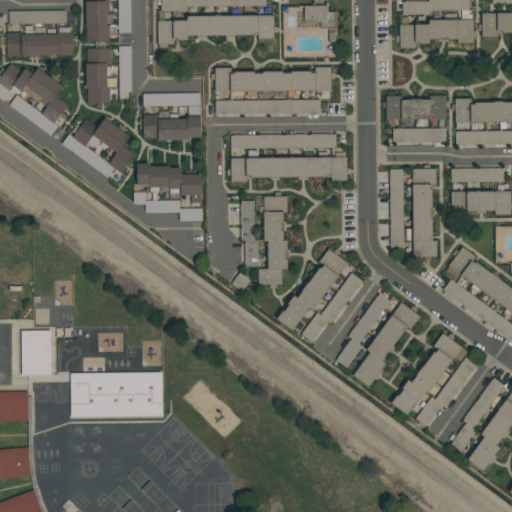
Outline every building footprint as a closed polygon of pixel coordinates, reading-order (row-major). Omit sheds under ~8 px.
[(109,41),(85,41),(85,0),(109,0),(109,12),(106,12),(106,25),(116,25),(116,36),(109,36),(109,41)] [(265,0),(265,6),(187,7),(187,11),(160,11),(160,0),(265,0)] [(402,15),(402,2),(405,2),(405,1),(426,1),(426,2),(428,2),(428,0),(468,0),(468,10),(468,14),(471,14),(471,19),(461,19),(461,10),(427,11),(427,15),(402,15)] [(304,6),(327,6),(327,10),(336,10),(336,28),(320,28),(320,23),(304,23),(304,6)] [(8,12),(9,24),(65,24),(65,11),(8,12)] [(511,13),(511,32),(501,33),(501,31),(497,31),(497,36),(481,36),(481,13),(511,13)] [(273,40),(256,40),(256,35),(188,36),(188,40),(174,40),(174,44),(157,44),(157,20),(186,20),(186,16),(273,15),(273,40)] [(416,49),(399,49),(399,42),(395,43),(395,36),(399,36),(399,24),(428,24),(428,20),(472,20),(473,44),(457,44),(457,41),(447,41),(447,38),(429,38),(429,44),(416,44),(416,49)] [(22,32),(22,35),(24,35),(24,30),(33,30),(33,35),(33,28),(44,28),(44,35),(46,35),(46,29),(54,29),(54,35),(56,35),(56,32),(58,32),(58,27),(70,27),(70,32),(72,32),(72,56),(6,56),(6,32),(22,32)] [(87,103),(87,88),(85,88),(85,64),(86,64),(86,48),(110,48),(110,65),(107,65),(107,67),(110,67),(110,76),(107,76),(107,78),(116,78),(116,87),(110,87),(110,89),(116,89),(116,100),(110,100),(110,103),(87,103)] [(130,96),(131,61),(119,61),(119,95),(130,96)] [(53,124),(41,114),(46,107),(22,90),(21,92),(19,95),(11,89),(10,91),(0,84),(0,77),(10,63),(22,72),(25,68),(33,74),(37,68),(62,87),(55,97),(67,105),(53,124)] [(214,68),(230,67),(230,73),(234,73),(234,71),(254,71),(254,73),(262,73),(262,71),(282,71),(282,73),(291,73),(291,71),(310,71),(310,73),(314,73),(314,67),(331,67),(331,91),(214,92),(214,68)] [(142,107),(199,106),(199,93),(142,94),(142,107)] [(429,99),(429,95),(445,95),(445,119),(444,119),(444,127),(438,127),(438,119),(426,119),(426,126),(415,126),(415,119),(411,119),(411,125),(402,125),(402,119),(395,119),(395,126),(387,126),(387,119),(385,119),(385,96),(401,96),(401,99),(429,99)] [(511,122),(497,122),(497,124),(485,124),(485,122),(469,122),(469,127),(455,127),(455,122),(454,122),(454,98),(470,98),(470,104),(474,104),(474,102),(493,102),(493,101),(503,101),(503,102),(511,102),(511,122)] [(320,99),(320,113),(317,113),(317,114),(296,114),(296,113),(291,113),(291,114),(269,114),(264,114),(244,115),(244,114),(238,114),(238,115),(217,115),(217,114),(214,114),(214,100),(320,99)] [(143,115),(158,115),(158,119),(169,119),(169,114),(177,114),(177,119),(187,119),(187,116),(200,116),(200,138),(188,137),(188,140),(158,140),(158,138),(143,138),(143,115)] [(121,173),(108,164),(116,152),(108,146),(106,149),(99,144),(101,142),(100,141),(95,148),(87,143),(85,147),(72,138),(85,119),(97,128),(104,118),(130,136),(122,146),(134,154),(121,173)] [(445,129),(445,142),(392,142),(392,129),(445,129)] [(511,144),(510,144),(505,144),(505,145),(484,145),(484,144),(479,144),(479,145),(457,145),(457,144),(454,144),(454,131),(511,131),(511,144)] [(229,136),(232,136),(232,135),(253,135),(259,135),(279,135),(285,135),(285,134),(306,134),(306,135),(311,135),(311,134),(332,134),(332,135),(335,135),(335,148),(230,148),(229,136)] [(347,181),(330,181),(330,177),(246,177),(246,182),(230,182),(230,158),(346,157),(347,181)] [(181,168),(181,174),(201,174),(201,195),(200,195),(200,203),(190,203),(190,195),(180,195),(180,194),(169,194),(169,190),(168,190),(168,188),(168,193),(160,193),(160,187),(158,187),(158,192),(149,192),(149,188),(149,185),(136,185),(136,163),(150,163),(150,166),(169,166),(169,168),(181,168)] [(403,248),(389,249),(389,169),(402,169),(403,248)] [(435,169),(435,185),(432,185),(431,240),(436,240),(436,257),(430,257),(430,261),(424,261),(424,257),(412,257),(412,169),(435,169)] [(503,169),(503,182),(450,182),(450,169),(503,169)] [(450,216),(450,191),(510,192),(510,215),(494,215),(494,212),(467,212),(467,216),(450,216)] [(267,269),(267,241),(263,241),(263,196),(287,196),(287,213),(283,213),(283,240),(287,240),(287,270),(281,270),(281,285),(257,285),(257,269),(267,269)] [(202,208),(179,209),(179,200),(136,201),(136,204),(144,204),(144,213),(178,212),(179,221),(202,221),(202,208)] [(254,201),(254,241),(258,241),(258,267),(244,267),(245,241),(240,241),(241,200),(254,201)] [(461,247),(475,256),(471,261),(475,263),(475,262),(490,273),(499,279),(498,279),(511,289),(511,312),(458,275),(456,279),(445,271),(448,266),(461,247)] [(297,298),(321,263),(318,262),(327,249),(346,262),(312,311),(308,309),(293,331),(276,319),(281,311),(283,312),(289,305),(287,303),(293,295),(297,298)] [(361,281),(331,323),(327,321),(312,342),(301,334),(316,313),(320,316),(350,273),(361,281)] [(511,342),(497,331),(497,330),(494,328),(493,329),(485,323),(486,322),(482,319),(482,320),(465,308),(466,307),(461,304),(460,305),(444,292),(445,291),(442,290),(450,279),(511,325),(511,342)] [(389,301),(359,344),(362,346),(346,368),(335,360),(351,338),(347,336),(378,293),(389,301)] [(352,375),(369,353),(365,350),(400,303),(409,309),(411,306),(416,310),(414,313),(420,318),(410,330),(407,328),(381,361),(386,364),(368,387),(352,375)] [(50,331),(50,375),(20,375),(20,331),(50,331)] [(467,352),(459,362),(453,357),(443,372),(445,373),(437,384),(435,382),(426,395),(423,393),(407,415),(390,403),(396,395),(398,396),(403,389),(401,388),(407,380),(411,383),(435,349),(431,347),(441,333),(447,337),(449,334),(454,337),(452,341),(467,352)] [(477,366),(446,408),(442,405),(426,427),(415,419),(430,397),(434,400),(465,357),(477,366)] [(69,417),(69,373),(162,373),(162,417),(69,417)] [(504,386),(474,428),(477,430),(460,452),(449,444),(465,423),(462,420),(492,378),(504,386)] [(466,461),(483,436),(480,434),(511,388),(511,423),(497,446),(500,448),(483,472),(466,461)] [(0,421),(0,392),(27,392),(27,421),(0,421)] [(0,449),(28,448),(30,477),(0,478),(0,449)] [(0,511),(0,502),(33,491),(39,511),(0,511)]
